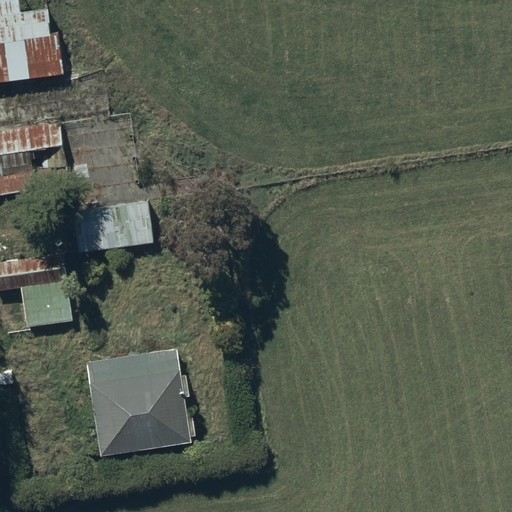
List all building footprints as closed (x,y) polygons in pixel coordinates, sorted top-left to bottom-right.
[(35,0),(0,0),(0,81),(50,70),(49,39),(70,36),(61,4),(38,6),(35,0)] [(59,115),(0,125),(0,192),(71,180),(59,115)] [(152,238),(146,196),(72,207),(79,249),(152,238)] [(64,248),(0,255),(0,286),(19,284),(24,322),(73,316),(64,248)] [(139,333),(58,341),(67,439),(161,429),(139,333)]
